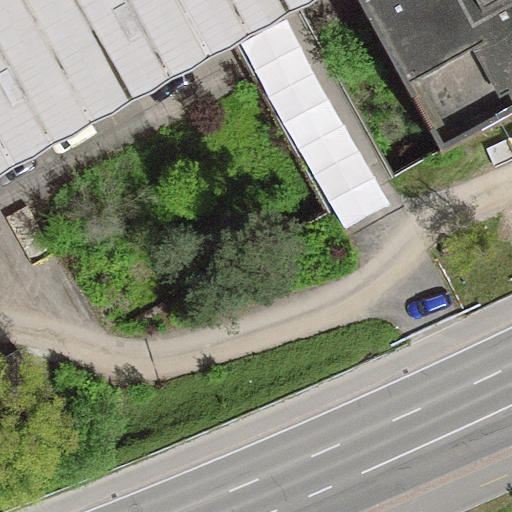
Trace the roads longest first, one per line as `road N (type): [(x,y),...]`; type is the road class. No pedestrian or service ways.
road 1 (primary): [(157,511),(511,361)]
road 2 (unclassified): [(300,511),(384,488),(511,431)]
